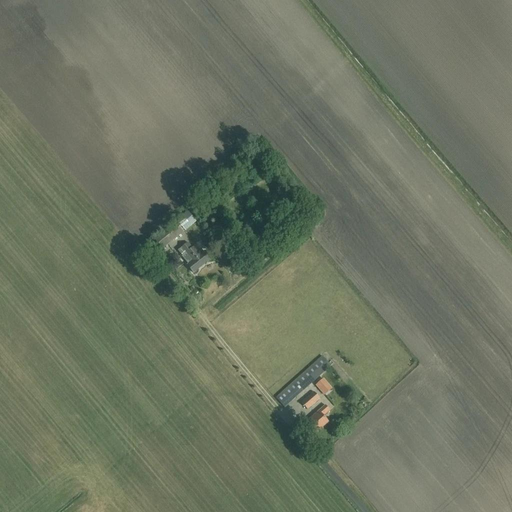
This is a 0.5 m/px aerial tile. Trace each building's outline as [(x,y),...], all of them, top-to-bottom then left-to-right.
[(184,232),(176,221),(154,239),(162,249),(184,232)] [(188,243),(181,249),(178,251),(188,264),(187,265),(193,273),(211,259),(204,251),(201,253),(195,246),(192,248),(188,243)] [(292,400),(330,366),(322,356),(283,390),(292,400)] [(323,380),(316,386),(324,395),(331,390),(323,380)] [(314,392),(301,403),(307,409),(319,399),(314,392)] [(323,416),(329,410),(325,405),(306,422),(315,433),(328,422),(323,416)]
